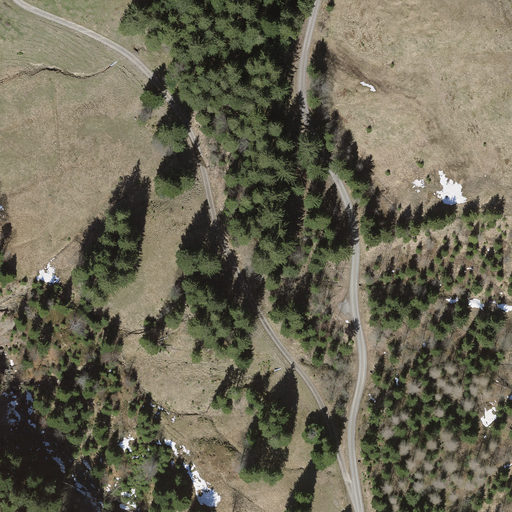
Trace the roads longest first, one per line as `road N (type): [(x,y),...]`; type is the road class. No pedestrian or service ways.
road 1 (track): [(16,0),(112,47),(169,97),(192,142),(215,233),(273,341),(311,390),(356,511)]
road 2 (track): [(317,0),(301,53),(303,111),(339,189),(348,231),(360,344),(349,431),(358,511)]
